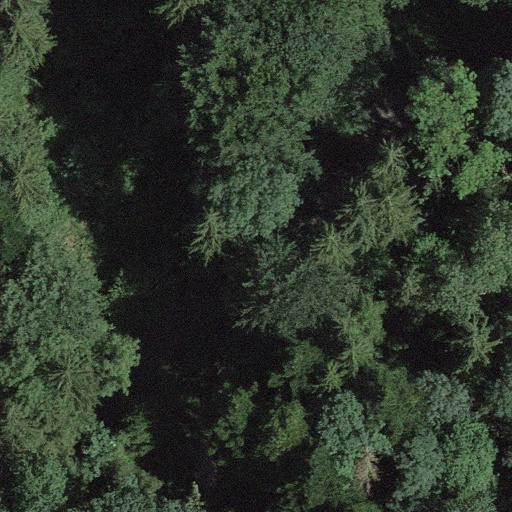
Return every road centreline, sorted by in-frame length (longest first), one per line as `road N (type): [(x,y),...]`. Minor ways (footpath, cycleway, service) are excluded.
road 1 (unclassified): [(511,55),(38,511)]
road 2 (track): [(225,331),(179,511)]
